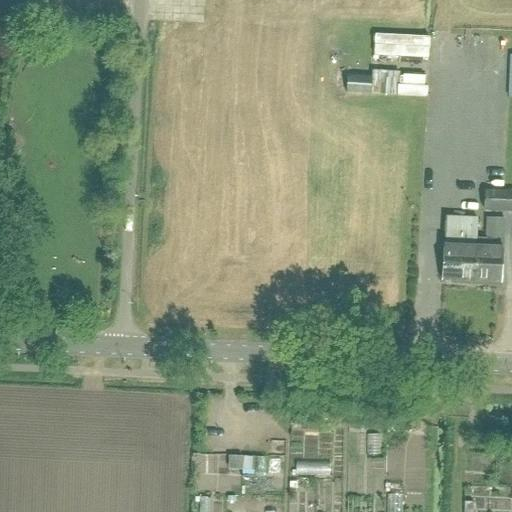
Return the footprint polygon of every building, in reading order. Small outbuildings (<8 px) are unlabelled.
[(370,95),(371,79),(347,77),(346,94),(370,95)] [(511,192),(483,191),(483,212),(511,212),(511,192)] [(441,282),(473,283),(475,239),(476,219),(444,217),(441,282)] [(484,240),(475,239),(473,283),(499,285),(501,248),(493,248),(493,241),(502,241),(503,221),(485,220),(484,240)] [(338,423),(336,399),(312,401),(313,425),(338,423)] [(298,462),(298,472),(333,473),(333,463),(298,462)]
